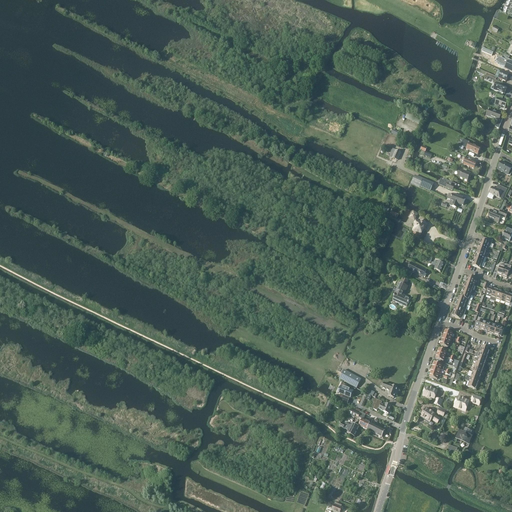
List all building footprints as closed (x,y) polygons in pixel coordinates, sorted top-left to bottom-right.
[(511,61),(506,58),(505,60),(501,58),(498,63),(500,65),(506,67),(505,69),(511,72),(511,61)] [(477,68),(476,72),(485,76),(488,77),(495,80),(496,77),(495,77),(477,69),(477,68)] [(495,76),(495,77),(496,77),(497,77),(499,78),(498,79),(506,82),(509,75),(501,72),(498,70),(495,76)] [(485,76),(484,78),(487,79),(488,78),(494,81),(493,83),(496,84),(495,88),(494,90),(497,91),(498,91),(501,92),(505,94),(507,88),(503,86),(504,84),(495,80),(488,77),(485,76)] [(491,103),(489,106),(497,109),(498,106),(504,109),(506,104),(507,102),(502,100),(503,97),(496,95),(495,98),(496,98),(493,104),(491,103)] [(501,114),(490,109),(489,111),(489,110),(488,111),(489,112),(487,116),(497,120),(495,127),(499,129),(503,118),(500,117),(501,114)] [(478,155),(478,154),(479,154),(480,153),(479,152),(481,149),(469,144),(469,143),(463,140),(460,146),(466,149),(466,150),(478,155)] [(397,161),(401,152),(395,150),(391,158),(397,161)] [(468,160),(463,158),(462,161),(464,162),(463,165),(474,169),(475,168),(476,167),(476,166),(477,163),(468,160)] [(497,170),(508,176),(509,175),(510,176),(511,172),(511,166),(501,161),(497,170)] [(467,181),(470,175),(459,170),(456,177),(467,181)] [(430,192),(433,185),(414,176),(411,183),(430,192)] [(441,180),(439,185),(442,186),(452,191),(454,187),(455,184),(452,183),(444,180),(443,180),(441,180)] [(507,190),(498,185),(496,189),(492,187),(487,197),(492,200),(494,196),(502,200),(505,194),(505,193),(507,190)] [(449,194),(447,200),(450,201),(449,205),(452,206),(456,208),(458,204),(457,203),(459,197),(453,195),(452,195),(450,194),(449,194)] [(459,197),(457,203),(458,204),(463,206),(465,199),(459,197)] [(499,214),(490,210),(487,218),(498,223),(500,219),(504,221),(507,214),(500,211),(499,214)] [(414,220),(416,217),(418,214),(413,212),(410,218),(414,220)] [(427,224),(421,220),(420,222),(417,220),(414,225),(415,226),(413,231),(420,235),(427,224)] [(511,231),(506,229),(502,239),(510,242),(510,241),(511,242),(511,241),(511,238),(511,236),(511,231)] [(493,240),(489,239),(483,237),(482,240),(481,239),(479,244),(488,248),(490,248),(493,240)] [(486,252),(488,248),(479,244),(477,249),(486,252)] [(485,257),(486,252),(477,249),(476,254),(485,257)] [(483,262),(485,257),(476,254),(474,259),(483,262)] [(481,267),(483,262),(474,259),(472,264),(481,267)] [(437,263),(435,262),(434,263),(434,262),(433,263),(432,263),(431,265),(433,266),(432,267),(435,268),(434,270),(440,273),(444,264),(438,262),(437,263)] [(502,276),(506,265),(501,263),(496,267),(492,278),(495,279),(497,275),(502,276)] [(411,264),(407,271),(412,273),(413,272),(423,277),(426,271),(416,265),(415,266),(411,264)] [(511,278),(511,274),(511,272),(509,271),(511,266),(506,265),(502,276),(507,278),(507,277),(511,278)] [(467,278),(465,283),(474,286),(477,279),(469,276),(468,278),(467,278)] [(395,293),(392,300),(399,303),(399,304),(402,306),(402,305),(407,307),(410,299),(406,297),(401,295),(404,290),(406,286),(409,280),(402,277),(400,283),(399,283),(394,293),(395,293)] [(491,298),(494,289),(489,287),(486,296),(491,298)] [(495,301),(496,299),(499,290),(494,289),(491,298),(490,300),(495,301)] [(462,292),(460,297),(469,301),(469,300),(472,301),(473,297),(471,296),(462,292)] [(459,296),(457,301),(468,305),(469,301),(460,297),(459,296)] [(457,301),(455,306),(466,310),(468,305),(457,301)] [(455,306),(453,311),(464,315),(466,310),(455,306)] [(453,311),(452,316),(461,319),(463,320),(464,315),(453,311)] [(479,330),(483,321),(483,319),(478,318),(474,328),(479,330)] [(499,337),(502,328),(497,326),(494,335),(499,337)] [(463,355),(465,348),(456,345),(455,347),(458,348),(458,349),(459,350),(458,353),(463,355)] [(488,356),(490,351),(489,351),(489,348),(480,345),(477,352),(479,353),(488,356)] [(433,367),(440,370),(443,371),(445,366),(434,363),(433,367)] [(344,369),(338,379),(356,388),(361,379),(344,369)] [(482,375),(473,372),(471,372),(470,374),(472,374),(471,377),(480,380),(482,375)] [(476,390),(478,385),(469,382),(467,387),(476,390)] [(347,388),(348,386),(342,383),(340,385),(339,386),(340,386),(337,393),(340,394),(339,397),(344,400),(345,399),(348,401),(349,398),(350,399),(351,398),(350,398),(353,391),(351,390),(347,388)] [(384,383),(382,389),(386,390),(389,392),(388,396),(394,398),(397,388),(391,386),(388,385),(384,383)] [(426,387),(423,396),(434,400),(437,390),(426,387)] [(473,398),(471,403),(479,406),(481,401),(482,399),(474,396),(473,398)] [(458,397),(454,407),(466,411),(470,401),(458,397)] [(378,408),(379,409),(382,402),(375,399),(373,403),(374,403),(373,405),(372,409),(377,411),(378,408)] [(440,407),(442,401),(436,399),(434,405),(440,407)] [(379,409),(383,411),(382,411),(388,414),(392,406),(382,402),(379,409)] [(440,407),(437,415),(440,416),(440,415),(443,417),(446,411),(441,409),(442,408),(440,407)] [(359,414),(358,413),(351,409),(348,415),(355,418),(356,417),(362,420),(362,421),(359,419),(356,425),(359,426),(367,430),(367,431),(368,431),(372,424),(363,420),(366,415),(360,412),(359,414)] [(425,410),(421,417),(425,420),(425,421),(429,424),(430,423),(432,420),(437,424),(440,420),(435,416),(435,415),(433,414),(429,411),(426,409),(425,410)] [(342,423),(340,427),(348,431),(347,433),(355,437),(360,427),(352,424),(351,426),(346,423),(345,425),(344,424),(343,423),(342,423)] [(382,437),(385,431),(372,424),(368,431),(369,432),(369,431),(382,437)] [(470,437),(472,432),(465,429),(463,433),(460,432),(456,438),(468,444),(471,437),(470,437)]
